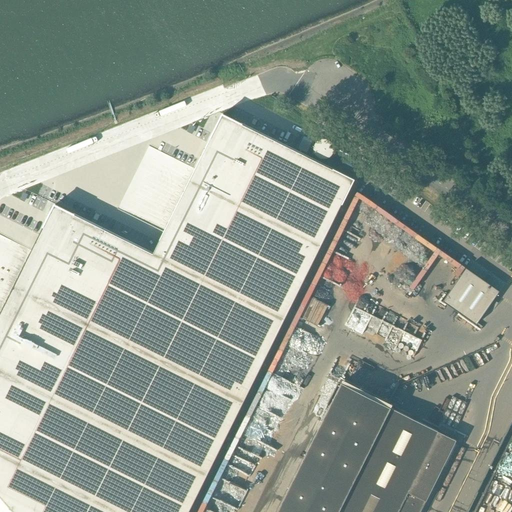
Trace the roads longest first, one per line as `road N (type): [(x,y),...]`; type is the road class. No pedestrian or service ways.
road 1 (unknown): [(289,127),(234,227),(152,202),(103,309)]
road 2 (unclassified): [(511,232),(354,119),(330,88)]
road 3 (unknown): [(103,309),(38,448)]
